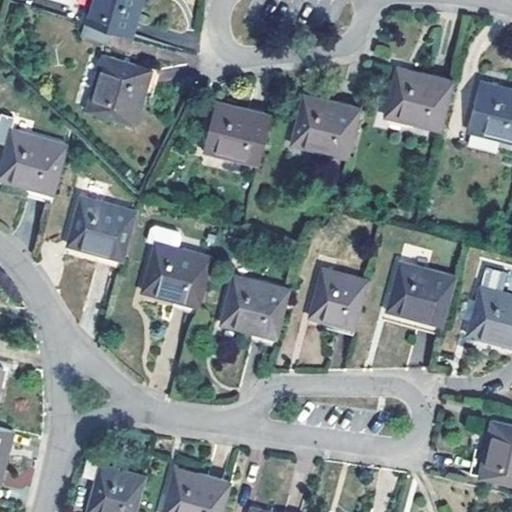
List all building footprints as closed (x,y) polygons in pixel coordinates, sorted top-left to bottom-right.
[(87,0),(80,24),(111,33),(128,38),(139,0),(87,0)] [(107,47),(111,33),(80,24),(76,38),(107,47)] [(125,65),(101,58),(84,112),(133,128),(143,96),(153,99),(157,89),(146,85),(150,73),(125,65)] [(446,131),(458,81),(401,69),(389,116),(446,131)] [(161,76),(150,73),(146,85),(157,89),(161,76)] [(511,140),(511,88),(486,82),(479,108),(473,131),(511,140)] [(349,162),(362,113),(306,98),(300,119),(292,145),(349,162)] [(261,167),(273,118),(217,105),(211,127),(205,152),(261,167)] [(49,204),(64,146),(2,129),(4,118),(0,117),(0,181),(25,188),(40,192),(37,201),(49,204)] [(23,197),(37,201),(40,192),(25,188),(23,197)] [(64,245),(97,254),(112,257),(109,267),(120,270),(135,211),(77,196),(64,245)] [(142,291),(171,299),(184,303),(182,312),(194,315),(210,258),(177,248),(180,234),(178,230),(155,224),(151,226),(147,239),(154,242),(142,291)] [(95,263),(109,267),(112,257),(97,254),(95,263)] [(384,315),(415,325),(430,330),(426,340),(437,343),(455,284),(398,267),(392,287),(384,315)] [(353,332),(367,284),(320,271),(306,319),(328,325),(326,335),(335,338),(337,328),(353,332)] [(218,324),(247,334),(260,338),(258,348),(269,352),(287,293),(233,276),(218,324)] [(466,338),(510,350),(508,361),(511,362),(511,298),(479,289),(466,338)] [(169,308),(182,312),(184,303),(171,299),(169,308)] [(430,330),(415,325),(412,335),(426,340),(430,330)] [(335,338),(350,343),(353,332),(337,328),(335,338)] [(244,344),(258,348),(260,338),(247,334),(244,344)] [(511,431),(498,427),(489,456),(479,453),(476,464),(485,467),(481,483),(511,491),(511,431)] [(0,428),(0,488),(2,489),(11,449),(14,432),(0,428)] [(88,511),(136,511),(147,477),(103,463),(107,451),(93,447),(86,473),(98,477),(89,511),(88,511)] [(471,480),(481,483),(485,467),(476,464),(471,480)] [(224,511),(232,485),(176,468),(162,511),(224,511)]
